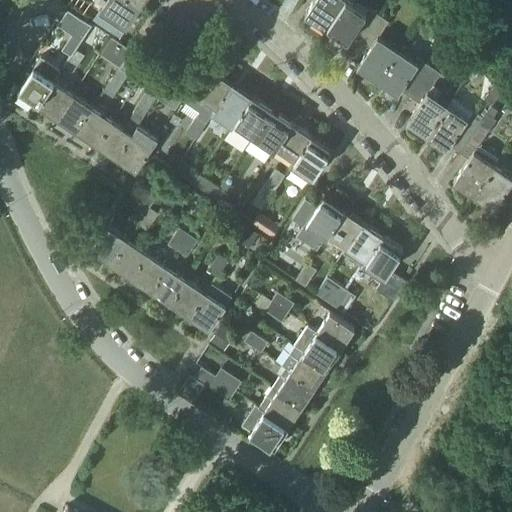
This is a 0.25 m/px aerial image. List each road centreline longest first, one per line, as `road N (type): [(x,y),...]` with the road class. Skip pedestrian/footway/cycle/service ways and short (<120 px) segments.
road 1 (unclassified): [(322,511),(134,379),(62,289),(0,159)]
road 2 (residential): [(498,269),(466,247),(322,76),(242,0)]
road 3 (unclassified): [(361,511),(498,269)]
road 4 (unknown): [(134,379),(71,482)]
